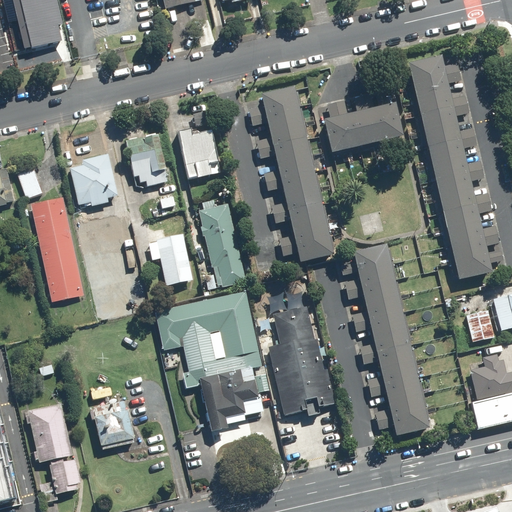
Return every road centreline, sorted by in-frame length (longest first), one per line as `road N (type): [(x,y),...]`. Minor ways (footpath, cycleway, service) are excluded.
road 1 (tertiary): [(499,0),(0,117)]
road 2 (primary): [(265,511),(511,455)]
